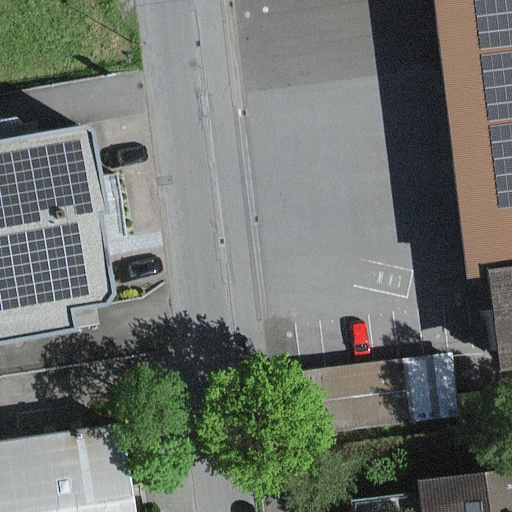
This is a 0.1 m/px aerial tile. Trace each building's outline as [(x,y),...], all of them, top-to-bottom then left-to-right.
[(511,0),(430,0),(465,282),(490,279),(501,367),(511,366),(511,0)] [(67,141),(0,152),(0,352),(73,340),(67,307),(95,302),(67,141)] [(404,350),(319,354),(322,413),(406,409),(404,350)] [(136,511),(123,425),(0,442),(0,511),(136,511)] [(511,511),(511,473),(402,484),(405,511),(511,511)]
